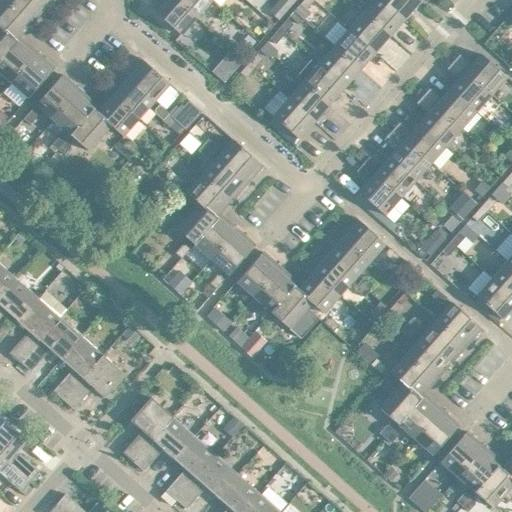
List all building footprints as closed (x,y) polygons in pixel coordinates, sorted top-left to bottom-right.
[(0,0),(0,21),(14,33),(26,20),(30,23),(33,19),(11,0),(0,0)] [(45,0),(11,0),(33,19),(48,2),(45,0)] [(198,13),(183,0),(163,0),(156,8),(182,31),(198,13)] [(183,0),(198,13),(209,0),(183,0)] [(286,0),(277,0),(276,2),(285,10),(291,4),(286,0)] [(301,0),(295,8),(305,17),(312,9),(308,6),(301,0)] [(389,0),(372,0),(365,9),(391,32),(406,15),(389,0)] [(389,0),(406,15),(419,0),(389,0)] [(295,8),(291,12),(301,21),(305,17),(295,8)] [(365,9),(350,26),(376,49),(391,32),(365,9)] [(288,15),(280,25),(286,30),(295,20),(288,15)] [(0,57),(18,37),(14,33),(0,21),(0,57)] [(286,30),(280,25),(271,34),(277,40),(286,30)] [(350,26),(335,43),(361,66),(376,49),(350,26)] [(0,57),(0,67),(12,78),(38,48),(35,45),(32,49),(18,37),(0,57)] [(269,37),(261,46),(268,53),(277,53),(279,51),(279,47),(269,37)] [(335,43),(320,60),(346,83),(361,66),(335,43)] [(38,48),(12,78),(30,93),(56,64),(38,48)] [(258,49),(250,59),(256,64),(264,54),(258,49)] [(461,50),(455,57),(492,91),(508,73),(482,50),(473,61),(461,50)] [(141,53),(125,71),(155,97),(171,80),(141,53)] [(305,76),(305,77),(331,100),(346,83),(320,60),(319,61),(313,56),(299,71),(305,76)] [(223,57),(214,68),(226,78),(235,67),(223,57)] [(460,75),(451,85),(477,108),(492,91),(455,57),(448,65),(460,75)] [(256,64),(250,59),(241,68),(247,74),(256,64)] [(37,100),(55,116),(81,86),(64,70),(37,100)] [(125,71),(110,88),(140,115),(155,97),(125,71)] [(305,77),(290,94),(316,117),(331,100),(305,77)] [(431,84),(424,92),(462,125),(477,108),(451,85),(442,95),(431,84)] [(55,116),(72,131),(95,105),(82,93),(85,89),(81,86),(55,116)] [(111,95),(99,108),(113,121),(112,121),(124,132),(140,115),(110,88),(107,91),(111,95)] [(430,109),(421,119),(447,142),(462,125),(424,92),(418,99),(430,109)] [(316,117),(290,94),(274,112),(275,113),(299,134),(300,135),(316,117)] [(190,97),(174,114),(178,117),(186,125),(202,107),(190,97)] [(170,110),(160,101),(156,105),(157,109),(164,116),(170,110)] [(25,115),(31,120),(38,112),(38,108),(34,105),(25,115)] [(95,105),(72,131),(90,147),(112,121),(113,121),(99,108),(95,105)] [(275,113),(270,119),(294,140),(299,134),(275,113)] [(401,119),(394,126),(432,159),(447,142),(421,119),(412,129),(401,119)] [(400,143),(391,153),(417,176),(432,159),(394,126),(388,133),(400,143)] [(53,140),(59,145),(68,135),(64,132),(60,132),(53,140)] [(210,134),(204,140),(214,149),(218,145),(217,141),(210,134)] [(68,135),(59,145),(65,151),(72,143),(72,139),(68,135)] [(234,135),(219,153),(248,179),(264,162),(234,135)] [(124,142),(134,150),(139,144),(132,137),(128,138),(124,142)] [(214,149),(204,140),(199,146),(207,153),(211,153),(214,149)] [(362,145),(356,153),(364,160),(370,153),(362,145)] [(219,153),(203,170),(233,196),(248,179),(219,153)] [(370,153),(364,160),(402,193),(417,176),(391,153),(382,163),(370,153)] [(402,193),(364,160),(358,167),(369,177),(360,188),(382,207),(386,211),(402,193)] [(502,160),(496,167),(501,172),(508,165),(502,160)] [(188,188),(200,199),(200,198),(215,210),(227,197),(230,200),(233,196),(203,170),(188,188)] [(169,181),(178,190),(182,185),(182,181),(174,175),(169,181)] [(484,177),(476,186),(483,193),(492,183),(484,177)] [(497,186),(493,191),(504,201),(508,196),(497,186)] [(491,193),(482,203),(488,209),(497,199),(491,193)] [(457,196),(450,204),(463,215),(470,207),(457,196)] [(177,224),(195,240),(218,214),(215,210),(200,198),(200,199),(177,224)] [(488,209),(482,203),(473,213),(479,218),(488,209)] [(357,213),(341,231),(371,257),(387,240),(357,213)] [(195,240),(212,255),(239,225),(235,222),(232,226),(218,214),(195,240)] [(467,220),(460,228),(466,233),(470,229),(478,237),(481,233),(467,220)] [(239,225),(212,255),(230,271),(257,241),(239,225)] [(438,226),(430,235),(439,243),(447,234),(438,226)] [(460,228),(452,237),(458,243),(466,233),(460,228)] [(22,229),(17,235),(22,240),(28,234),(22,229)] [(341,231),(326,248),(356,274),(371,257),(341,231)] [(458,243),(452,237),(443,247),(449,252),(458,243)] [(177,249),(183,254),(191,244),(187,241),(183,241),(177,249)] [(388,252),(395,259),(401,253),(391,244),(387,248),(388,252)] [(422,244),(418,248),(426,255),(430,251),(422,244)] [(238,277),(256,293),(282,263),(264,248),(238,277)] [(326,248),(311,265),(341,292),(356,274),(326,248)] [(511,260),(508,257),(493,274),(511,290),(511,260)] [(0,295),(18,275),(0,258),(0,295)] [(61,258),(57,263),(63,268),(67,264),(61,258)] [(256,293),(273,308),(296,282),(282,270),(285,266),(282,263),(256,293)] [(311,272),(300,285),(299,285),(313,298),(313,299),(325,309),(341,292),(311,265),(308,269),(311,272)] [(211,279),(217,285),(226,275),(222,271),(218,271),(211,279)] [(364,275),(360,278),(370,287),(375,281),(368,274),(364,275)] [(511,305),(511,290),(493,274),(478,292),(478,293),(503,314),(504,315),(511,305)] [(0,316),(8,307),(19,317),(40,294),(18,275),(0,295),(0,316)] [(370,287),(360,278),(357,282),(357,286),(365,293),(370,287)] [(296,282),(273,308),(290,324),(313,299),(313,298),(299,285),(300,285),(296,282)] [(433,292),(441,299),(445,298),(448,295),(438,286),(433,292)] [(406,289),(399,297),(404,302),(411,294),(406,289)] [(478,293),(474,298),(498,320),(503,314),(478,293)] [(11,349),(21,358),(61,313),(40,294),(19,317),(30,327),(11,349)] [(382,298),(374,307),(379,311),(387,302),(382,298)] [(453,298),(437,316),(467,342),(483,324),(453,298)] [(215,304),(207,313),(224,328),(232,318),(215,304)] [(51,345),(62,355),(83,332),(61,313),(21,358),(32,367),(51,345)] [(325,318),(335,327),(340,321),(332,314),(328,314),(325,318)] [(413,314),(408,320),(418,329),(421,325),(421,321),(413,314)] [(437,316),(422,333),(452,359),(467,342),(437,316)] [(418,329),(408,320),(402,326),(410,333),(414,333),(418,329)] [(131,323),(124,331),(134,340),(141,332),(131,323)] [(238,324),(230,333),(242,343),(250,334),(238,324)] [(250,334),(242,343),(251,351),(265,335),(256,327),(250,334)] [(54,387),(65,396),(104,351),(83,332),(62,355),(74,365),(54,387)] [(422,333),(407,350),(437,377),(452,359),(422,333)] [(391,368),(404,379),(404,378),(418,390),(430,377),(434,380),(437,377),(407,350),(391,368)] [(104,351),(65,396),(75,406),(94,384),(106,394),(127,371),(104,351)] [(372,360),(382,369),(385,365),(385,361),(377,354),(372,360)] [(381,404),(399,420),(422,393),(418,390),(404,378),(404,379),(381,404)] [(124,449),(134,458),(174,413),(152,393),(131,416),(143,427),(124,449)] [(399,420),(416,435),(442,405),(439,402),(436,405),(422,393),(399,420)] [(442,405),(416,435),(434,450),(460,421),(442,405)] [(164,445),(175,455),(196,432),(174,413),(134,458),(144,467),(164,445)] [(235,413),(227,422),(237,430),(245,421),(235,413)] [(6,416),(0,422),(0,449),(32,478),(41,467),(19,448),(30,436),(6,416)] [(380,429),(386,434),(395,424),(391,421),(387,421),(380,429)] [(395,424),(386,434),(392,439),(399,432),(399,428),(395,424)] [(441,457),(459,473),(486,443),(468,427),(441,457)] [(176,495),(177,496),(217,451),(196,432),(175,455),(186,465),(162,492),(171,499),(176,495)] [(459,473),(476,488),(499,462),(486,450),(490,447),(486,443),(459,473)] [(511,449),(511,455),(503,465),(511,473),(511,447),(511,448),(511,449)] [(0,449),(0,469),(1,469),(23,488),(32,478),(0,449)] [(207,483),(218,493),(239,470),(217,451),(177,496),(187,505),(207,483)] [(391,462),(384,471),(392,478),(400,470),(391,462)] [(499,462),(476,488),(494,504),(511,483),(511,473),(503,465),(499,462)] [(221,511),(239,511),(260,489),(239,470),(218,493),(229,503),(221,511)] [(278,511),(282,508),(260,489),(239,511),(278,511)] [(457,497),(463,502),(472,493),(468,489),(464,489),(457,497)] [(66,490),(57,500),(70,511),(115,511),(99,497),(88,509),(66,490)] [(472,493),(463,502),(469,508),(476,500),(476,496),(472,493)] [(49,511),(70,511),(57,500),(48,510),(49,511)]
